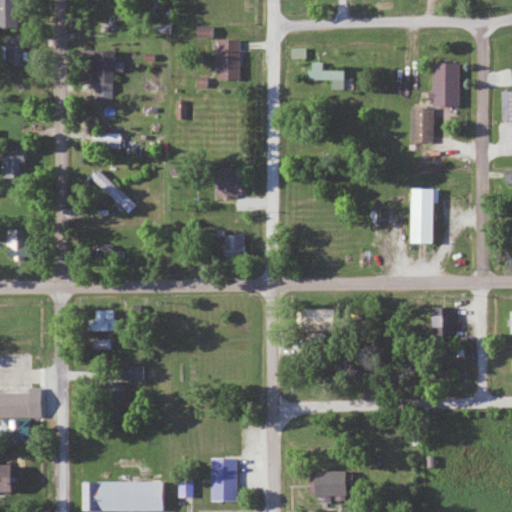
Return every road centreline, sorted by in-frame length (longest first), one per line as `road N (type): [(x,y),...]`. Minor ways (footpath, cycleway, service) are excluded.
road 1 (residential): [(511,280),(0,285)]
road 2 (residential): [(66,511),(64,0)]
road 3 (residential): [(276,511),(276,0)]
road 4 (residential): [(487,403),(488,21)]
road 5 (residential): [(511,402),(276,410)]
road 6 (residential): [(511,17),(276,23)]
